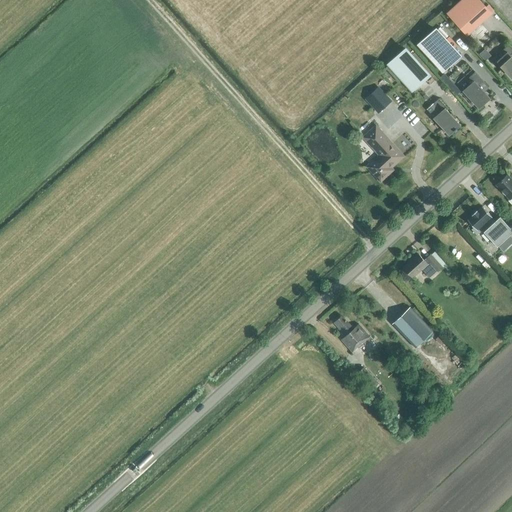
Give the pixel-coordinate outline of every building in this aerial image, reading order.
[(486,8),(478,0),(461,0),(447,13),(467,35),(494,11),(488,5),(486,8)] [(442,72),(460,56),(435,29),(417,45),(442,72)] [(511,78),(511,77),(511,57),(510,56),(511,54),(511,48),(508,45),(501,51),(504,54),(496,61),(511,78)] [(487,48),(481,54),(486,60),(493,55),(487,48)] [(411,92),(429,75),(405,49),(387,65),(411,92)] [(447,72),(442,77),(456,95),(462,91),(447,72)] [(479,108),(489,98),(484,92),(489,88),(484,83),(485,83),(474,72),(474,73),(465,81),(469,86),(464,91),(479,108)] [(378,113),(392,101),(378,86),(364,99),(378,113)] [(455,131),(457,129),(456,128),(460,125),(445,109),(447,108),(438,99),(433,103),(441,112),(434,118),(450,134),(454,130),(455,131)] [(380,181),(381,180),(390,172),(388,170),(403,156),(376,127),(364,138),(380,155),(368,167),(380,181)] [(511,180),(507,175),(496,185),(510,199),(511,197),(511,180)] [(477,236),(494,221),(482,207),(467,220),(474,228),(472,230),(477,236)] [(497,247),(511,233),(511,230),(500,218),(484,233),(497,247)] [(425,261),(418,254),(403,268),(412,278),(421,269),(429,278),(437,271),(442,267),(430,254),(426,259),(427,260),(425,261)] [(415,348),(433,331),(410,307),(392,324),(415,348)] [(353,328),(342,316),(336,322),(338,324),(336,326),(345,336),(341,340),(352,352),(357,347),(361,352),(368,346),(366,344),(372,339),(358,324),(353,328)] [(370,388),(377,381),(364,367),(357,373),(370,388)]
